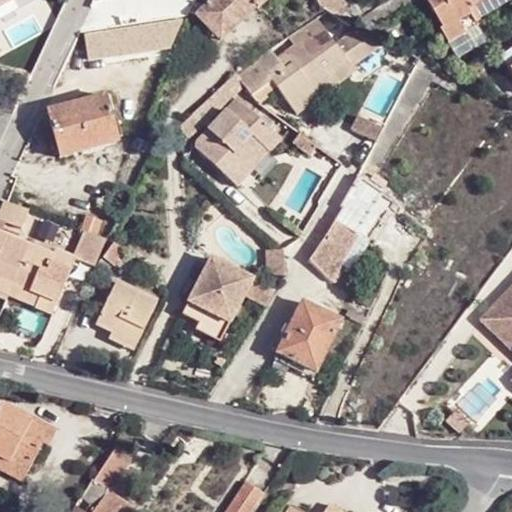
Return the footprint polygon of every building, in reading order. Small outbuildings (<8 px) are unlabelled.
[(210,0),(196,13),(190,17),(217,45),(255,10),(256,11),(269,0),(210,0)] [(338,0),(311,0),(314,7),(323,12),(337,18),(341,15),(337,11),(343,6),(338,0)] [(408,7),(404,0),(389,0),(362,18),(369,31),(408,7)] [(474,22),(511,0),(420,0),(439,31),(436,33),(443,45),(476,25),(474,22)] [(226,80),(225,80),(237,89),(247,97),(269,82),(288,108),(290,111),(313,96),(310,92),(327,80),(325,77),(347,62),(350,68),(383,44),(353,29),(333,43),(322,29),(315,19),(274,47),(282,58),(272,65),(268,61),(259,67),(254,61),(226,80)] [(373,147),(362,169),(372,175),(429,83),(445,91),(451,79),(416,61),(415,72),(412,76),(407,81),(381,132),(373,147)] [(237,89),(225,80),(225,81),(202,102),(187,117),(197,127),(200,130),(217,113),(214,109),(237,89)] [(83,141),(113,132),(103,96),(46,111),(58,160),(87,152),(83,141)] [(252,159),(267,153),(279,140),(252,112),(249,115),(234,101),(199,135),(195,150),(233,186),(247,172),(240,164),(248,156),(252,159)] [(353,117),(345,131),(373,147),(381,132),(353,117)] [(185,138),(174,128),(179,151),(188,142),(185,138)] [(87,152),(116,144),(113,132),(83,141),(87,152)] [(308,159),(316,147),(298,135),(289,146),(308,159)] [(240,164),(247,172),(267,153),(252,159),(248,156),(240,164)] [(372,175),(362,169),(357,178),(356,178),(339,207),(342,210),(333,222),(354,237),(365,220),(379,195),(384,186),(372,175)] [(379,195),(365,220),(384,232),(399,206),(379,195)] [(0,223),(14,229),(21,211),(0,203),(0,223)] [(405,210),(399,206),(384,232),(389,235),(405,210)] [(365,220),(354,237),(356,238),(366,245),(371,253),(384,232),(365,220)] [(333,222),(306,262),(327,285),(342,270),(339,266),(356,238),(354,237),(333,222)] [(4,286),(32,298),(28,309),(45,316),(68,262),(88,270),(101,243),(76,233),(64,259),(45,252),(44,256),(19,247),(4,286)] [(0,284),(4,286),(19,247),(0,238),(0,284)] [(119,255),(121,257),(123,254),(111,245),(101,258),(111,266),(119,255)] [(266,284),(282,285),(281,258),(265,258),(266,284)] [(209,262),(179,318),(195,326),(219,340),(249,283),(209,262)] [(129,351),(154,305),(115,285),(93,326),(109,335),(107,340),(129,351)] [(4,286),(0,295),(0,297),(28,309),(32,298),(4,286)] [(511,287),(502,297),(511,306),(511,287)] [(350,290),(342,308),(346,310),(359,316),(368,298),(350,290)] [(511,306),(502,297),(478,324),(506,352),(507,353),(509,354),(510,354),(511,355),(511,306)] [(274,357),(314,376),(338,324),(300,305),(274,357)] [(359,326),(363,318),(359,316),(346,310),(343,319),(359,326)] [(219,340),(195,326),(192,333),(216,345),(219,340)] [(0,461),(25,474),(39,444),(46,448),(55,430),(31,418),(30,420),(0,405),(0,461)] [(134,511),(135,511),(108,492),(132,460),(113,447),(71,511),(134,511)] [(0,473),(20,484),(25,474),(0,461),(0,473)] [(250,511),(263,494),(245,482),(226,511),(250,511)]
